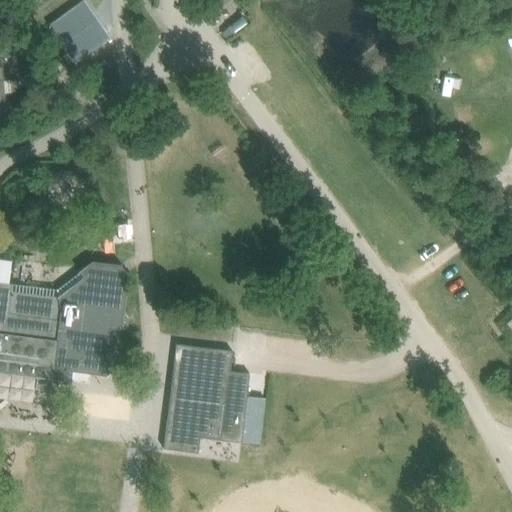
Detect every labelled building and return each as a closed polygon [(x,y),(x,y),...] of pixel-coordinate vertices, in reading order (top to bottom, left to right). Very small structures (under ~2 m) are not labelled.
[(203,30),(209,41),(235,26),(229,15),(203,30)] [(488,64),(446,72),(449,89),(492,80),(488,64)] [(489,107),(454,134),(465,147),(499,121),(489,107)] [(511,139),(479,165),(489,179),(511,161),(511,139)] [(115,366),(120,328),(122,328),(127,324),(128,317),(124,312),(122,311),(127,272),(119,263),(92,260),(78,270),(56,289),(0,281),(0,371),(58,379),(69,381),(71,370),(105,374),(115,366)] [(160,409),(158,428),(166,429),(164,447),(197,451),(199,436),(240,441),(255,443),(258,418),(243,416),(246,393),(249,368),(230,366),(232,350),(177,343),(168,410),(160,409)]
